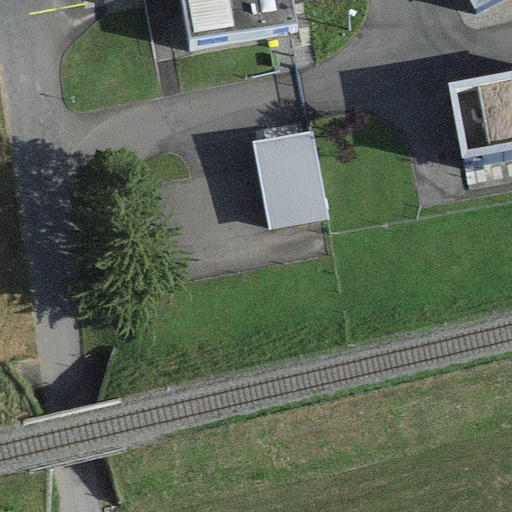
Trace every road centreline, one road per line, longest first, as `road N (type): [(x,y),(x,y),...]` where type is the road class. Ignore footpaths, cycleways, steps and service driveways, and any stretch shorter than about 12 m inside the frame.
road 1 (residential): [(80,511),(39,137)]
road 2 (residential): [(23,0),(39,137)]
